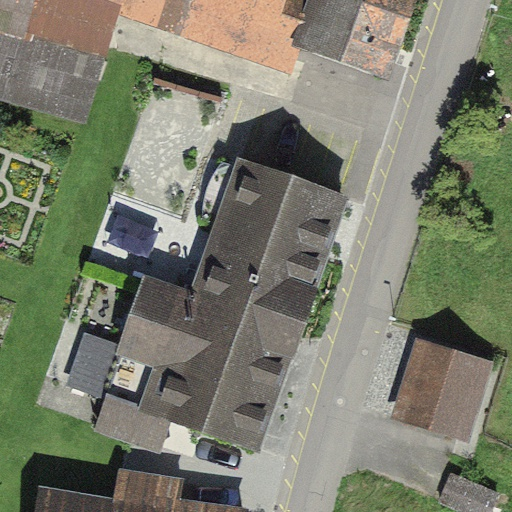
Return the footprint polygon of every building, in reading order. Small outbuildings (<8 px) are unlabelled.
[(254,0),(42,0),(42,1),(238,58),(254,0)] [(405,92),(430,0),(321,0),(304,64),(405,92)] [(0,93),(84,117),(100,59),(0,31),(0,93)] [(172,419),(256,449),(343,199),(243,166),(194,302),(147,286),(97,426),(158,448),(172,419)] [(489,367),(423,345),(400,419),(467,437),(489,367)] [(492,511),(499,496),(454,477),(443,502),(464,511),(492,511)] [(221,511),(54,497),(52,511),(221,511)]
